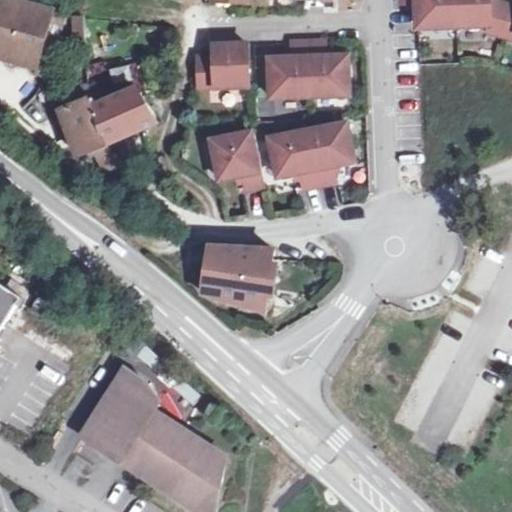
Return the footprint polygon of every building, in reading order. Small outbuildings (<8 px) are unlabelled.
[(0,0),(0,49),(50,63),(64,15),(10,0),(0,0)] [(399,0),(399,2),(414,2),(415,24),(455,24),(454,26),(488,25),(489,31),(511,37),(511,6),(488,0),(399,0)] [(71,18),(75,54),(85,53),(81,16),(71,18)] [(268,58),(269,96),(348,94),(347,54),(324,55),(323,41),(290,42),(291,58),(268,58)] [(198,57),(199,88),(247,86),(246,44),(213,45),(213,56),(198,57)] [(125,101),(123,94),(100,103),(92,82),(87,85),(83,86),(53,98),(75,156),(110,144),(107,138),(139,126),(141,131),(159,124),(140,94),(125,101)] [(0,123),(0,128),(6,137),(20,126),(12,115),(0,123)] [(346,124),(270,137),(276,176),(298,172),(300,188),(334,182),(331,166),(353,162),(346,124)] [(250,132),(211,140),(217,169),(239,164),(242,181),(259,178),(250,132)] [(210,248),(199,299),(267,314),(275,251),(210,248)] [(0,296),(0,335),(13,318),(16,320),(22,312),(0,296)] [(119,389),(72,453),(110,480),(111,479),(131,494),(130,495),(153,511),(209,511),(213,506),(218,484),(146,431),(153,421),(143,406),(139,403),(119,389)] [(206,415),(216,420),(221,410),(213,405),(206,415)] [(131,494),(111,479),(110,480),(130,495),(131,494)]
